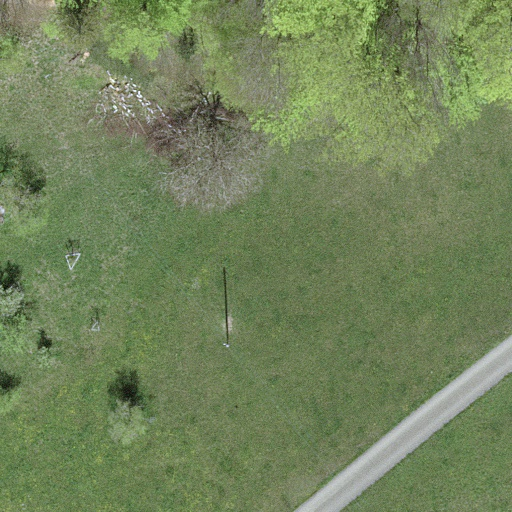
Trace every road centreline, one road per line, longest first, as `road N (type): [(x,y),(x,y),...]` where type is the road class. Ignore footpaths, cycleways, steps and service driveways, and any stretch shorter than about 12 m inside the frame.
road 1 (track): [(511,41),(464,54),(0,13)]
road 2 (track): [(309,511),(511,351)]
